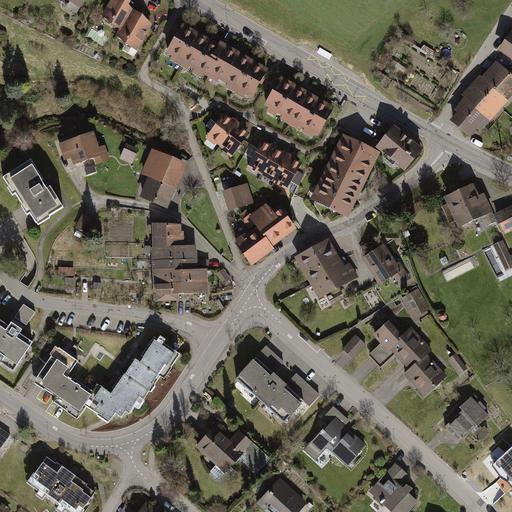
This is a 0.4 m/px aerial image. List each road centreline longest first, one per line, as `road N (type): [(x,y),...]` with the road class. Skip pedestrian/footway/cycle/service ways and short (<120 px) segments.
road 1 (residential): [(483,511),(252,294)]
road 2 (tertiary): [(202,0),(435,136)]
road 3 (residential): [(252,294),(285,256),(362,217),(449,143)]
road 4 (residential): [(217,346),(164,320),(47,306),(0,274)]
road 5 (residential): [(198,160),(176,101),(144,72),(185,0)]
road 6 (residential): [(435,136),(511,11)]
road 7 (residential): [(0,395),(73,441),(126,444)]
road 8 (residential): [(126,444),(158,427),(217,346)]
